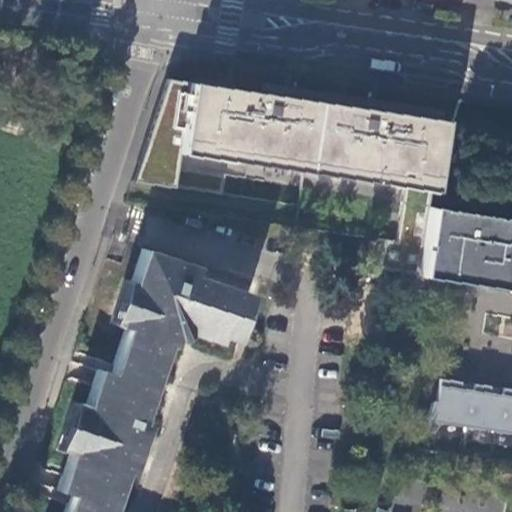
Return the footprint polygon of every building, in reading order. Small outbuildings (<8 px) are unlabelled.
[(221,194),(224,174),(174,166),(177,145),(404,179),(394,242),(388,241),(384,240),(374,268),(412,274),(417,275),(418,269),(426,207),(439,110),(348,98),(347,105),(327,102),(328,95),(300,91),(299,99),(279,96),(281,87),(261,85),(260,93),(166,79),(135,168),(131,181),(221,194)] [(300,91),(281,87),(279,96),(299,99),(300,91)] [(348,98),(328,95),(327,102),(347,105),(348,98)] [(511,219),(426,207),(418,269),(511,282),(511,219)] [(193,266),(141,249),(115,324),(124,327),(112,363),(110,367),(109,373),(96,369),(94,377),(91,385),(82,411),(76,409),(64,444),(71,446),(62,474),(59,481),(56,489),(69,493),(67,497),(66,502),(62,511),(108,511),(111,506),(122,473),(128,475),(131,466),(134,459),(136,452),(145,424),(139,422),(150,388),(152,381),(165,344),(170,346),(172,339),(174,340),(180,337),(184,334),(187,326),(231,341),(247,294),(190,275),(193,266)] [(511,282),(418,269),(417,275),(511,289),(511,282)] [(434,402),(430,401),(424,420),(466,427),(471,390),(458,388),(459,381),(438,378),(434,402)] [(459,381),(458,388),(471,390),(472,383),(459,381)] [(487,392),(488,386),(472,383),(471,390),(466,427),(495,431),(501,394),(500,394),(487,392)] [(501,388),(488,386),(487,392),(500,394),(501,388)] [(511,389),(501,388),(500,394),(501,394),(495,431),(511,433),(511,389)]
